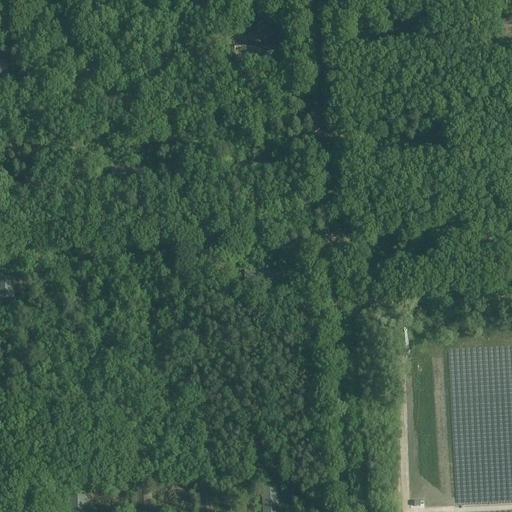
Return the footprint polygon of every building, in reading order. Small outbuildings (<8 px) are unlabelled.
[(511,19),(497,21),(495,21),(497,49),(511,47),(511,19)] [(373,38),(373,55),(413,54),(412,37),(373,38)] [(274,47),(236,49),(233,50),(235,65),(276,62),(274,47)] [(288,115),(288,125),(310,124),(309,114),(288,115)] [(421,151),(421,163),(458,161),(458,150),(421,151)] [(414,151),(411,151),(383,152),(383,165),(414,164),(414,151)] [(237,162),(238,178),(278,175),(277,160),(237,162)] [(109,166),(110,182),(149,181),(149,164),(109,166)] [(198,233),(198,241),(211,240),(211,232),(198,233)] [(382,262),(383,279),(423,278),(422,261),(382,262)] [(245,269),(245,286),(285,285),(284,268),(245,269)] [(12,279),(0,279),(0,299),(13,300),(12,279)] [(261,488),(261,511),(279,511),(278,487),(261,488)] [(196,491),(197,511),(214,511),(213,490),(196,491)] [(134,494),(135,511),(152,511),(152,494),(134,494)] [(68,497),(68,511),(85,511),(85,496),(68,497)]
